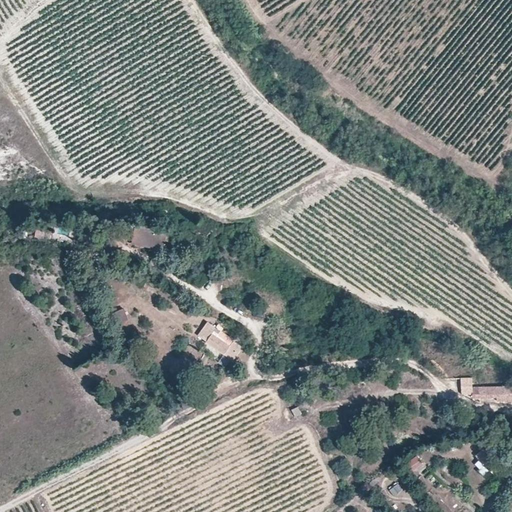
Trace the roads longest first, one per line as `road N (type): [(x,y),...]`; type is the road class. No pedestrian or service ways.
road 1 (track): [(511,287),(458,225),(343,167),(220,48),(195,0)]
road 2 (track): [(511,406),(453,395),(412,361),(359,363),(234,383),(155,433)]
road 3 (track): [(453,395),(398,392),(344,401),(321,406),(305,421),(284,421),(247,398),(155,433)]
road 4 (track): [(155,433),(0,511)]
